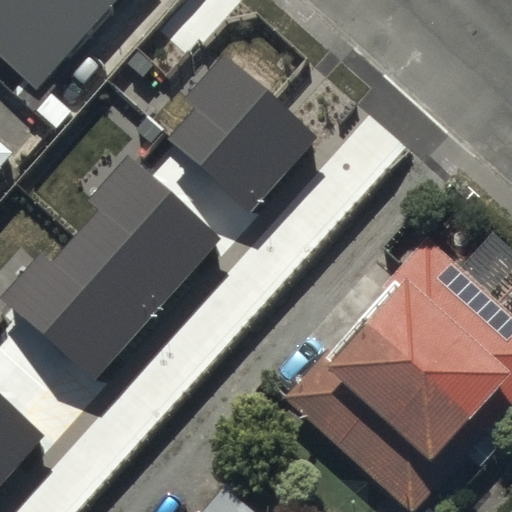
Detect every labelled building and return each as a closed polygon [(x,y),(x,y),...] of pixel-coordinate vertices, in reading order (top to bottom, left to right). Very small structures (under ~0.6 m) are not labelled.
[(0,0),(0,51),(37,85),(114,0),(0,0)] [(172,140),(251,211),(317,138),(227,58),(188,101),(199,110),(172,140)] [(0,168),(13,153),(0,141),(0,168)] [(128,157),(4,297),(93,376),(217,236),(128,157)] [(279,410),(387,511),(419,511),(511,414),(511,346),(420,260),(279,410)] [(0,399),(0,478),(40,434),(0,399)] [(209,511),(235,511),(221,499),(209,511)]
